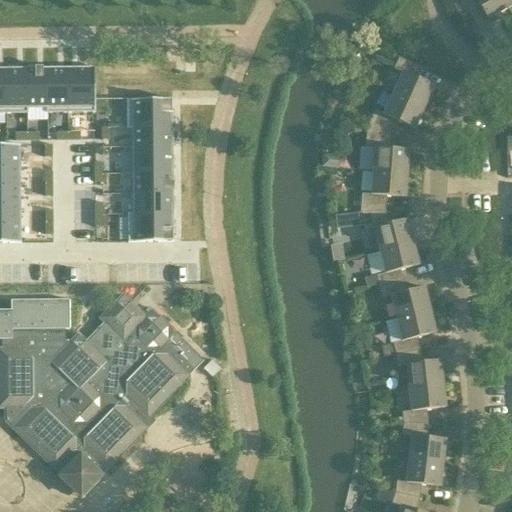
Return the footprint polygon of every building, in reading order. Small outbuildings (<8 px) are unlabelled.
[(461,0),(479,31),(497,21),(496,20),(498,14),(507,9),(502,0),(461,0)] [(511,0),(502,0),(507,9),(511,6),(511,0)] [(392,94),(423,109),(433,87),(416,79),(421,69),(398,59),(393,70),(402,74),(392,94)] [(27,69),(27,109),(47,109),(47,68),(27,69)] [(47,68),(47,109),(68,109),(68,68),(47,68)] [(68,68),(68,109),(95,109),(95,101),(95,68),(68,68)] [(6,69),(7,109),(27,109),(27,69),(6,69)] [(423,109),(392,94),(383,115),(374,111),(366,129),(390,135),(396,122),(414,130),(423,109)] [(95,109),(95,113),(103,113),(103,101),(95,101),(95,109)] [(127,101),(127,128),(168,128),(168,101),(127,101)] [(101,128),(101,141),(109,140),(109,128),(101,128)] [(127,128),(127,149),(168,149),(168,128),(127,128)] [(372,172),(406,175),(408,151),(389,150),(390,135),(366,129),(364,149),(374,150),(372,172)] [(15,133),(15,141),(27,141),(27,133),(15,133)] [(27,133),(27,141),(39,141),(39,133),(27,133)] [(56,133),(56,141),(68,141),(68,133),(56,133)] [(68,133),(68,141),(80,141),(80,133),(68,133)] [(0,146),(0,166),(20,166),(20,146),(0,146)] [(44,146),(44,158),(52,158),(52,146),(44,146)] [(127,149),(128,175),(168,175),(168,149),(127,149)] [(322,155),(321,168),(336,169),(337,156),(322,155)] [(96,163),(96,175),(104,175),(104,163),(96,163)] [(0,166),(0,185),(20,185),(20,166),(0,166)] [(406,175),(372,172),(370,195),(361,194),(360,213),(385,211),(386,197),(405,198),(406,175)] [(44,173),(44,185),(52,185),(52,173),(44,173)] [(96,175),(96,183),(108,183),(108,175),(104,175),(96,175)] [(128,175),(128,196),(168,195),(168,175),(128,175)] [(0,185),(0,204),(20,204),(20,185),(0,185)] [(44,185),(44,197),(52,197),(52,185),(44,185)] [(128,196),(128,216),(168,216),(168,195),(128,196)] [(0,204),(0,223),(20,224),(20,204),(0,204)] [(96,204),(96,216),(104,216),(104,204),(96,204)] [(379,252),(412,243),(407,221),(388,225),(385,211),(360,213),(364,232),(373,230),(379,252)] [(44,212),(44,224),(52,224),(52,212),(44,212)] [(96,216),(96,228),(104,228),(104,216),(96,216)] [(128,216),(128,243),(169,243),(168,216),(128,216)] [(0,223),(0,244),(21,244),(20,224),(0,223)] [(44,224),(45,236),(53,236),(52,224),(44,224)] [(412,243),(379,252),(384,274),(375,276),(376,278),(368,279),(370,290),(402,282),(400,271),(418,266),(412,243)] [(396,319),(429,311),(424,288),(405,293),(402,282),(370,290),(372,298),(380,296),(381,299),(390,297),(396,319)] [(78,293),(78,291),(69,291),(69,293),(69,301),(78,301),(78,293)] [(69,344),(64,339),(64,330),(69,330),(69,301),(10,301),(11,311),(0,310),(0,340),(1,340),(1,350),(0,349),(0,408),(5,409),(5,415),(16,426),(13,429),(61,476),(59,477),(80,498),(101,477),(100,476),(146,429),(142,424),(203,362),(152,311),(147,317),(123,293),(98,319),(96,317),(69,344)] [(429,311),(396,319),(401,342),(392,344),(395,355),(419,351),(416,339),(435,334),(429,311)] [(408,389),(442,385),(439,362),(421,364),(419,351),(395,355),(396,367),(405,366),(408,389)] [(220,370),(218,367),(213,362),(204,371),(212,378),(218,372),(220,370)] [(442,385),(408,389),(410,412),(401,413),(402,425),(427,425),(426,411),(445,408),(442,385)] [(408,460),(442,464),(445,441),(426,439),(427,425),(402,425),(401,437),(410,438),(408,460)] [(442,464),(408,460),(405,483),(396,482),(394,494),(419,499),(420,485),(439,488),(442,464)] [(398,511),(414,511),(419,499),(394,494),(391,505),(400,508),(398,511)]
